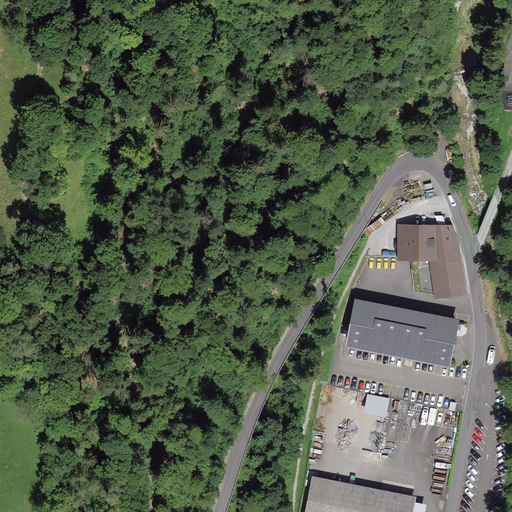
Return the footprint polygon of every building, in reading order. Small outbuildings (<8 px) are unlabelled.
[(53,68),(48,100),(65,103),(70,71),(53,68)] [(440,130),(425,125),(418,143),(434,149),(440,130)] [(434,258),(434,227),(402,226),(402,257),(410,258),(434,258)] [(434,258),(410,258),(416,298),(464,290),(455,243),(449,227),(434,227),(434,258)] [(448,365),(457,323),(357,303),(348,345),(448,365)] [(388,415),(390,395),(368,393),(366,413),(388,415)] [(412,511),(415,498),(313,477),(305,511),(412,511)] [(385,479),(383,488),(411,493),(412,484),(385,479)]
